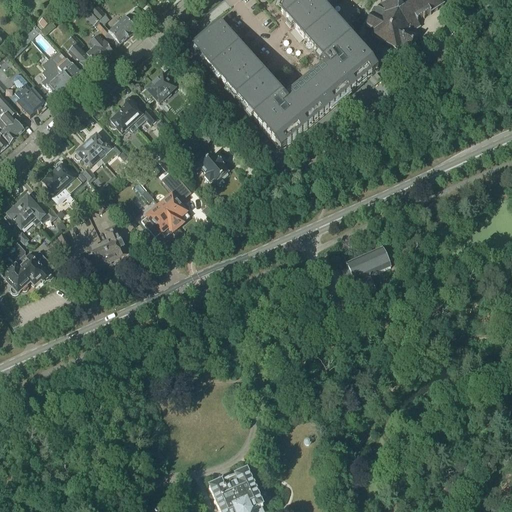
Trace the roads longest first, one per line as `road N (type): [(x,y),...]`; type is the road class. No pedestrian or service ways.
road 1 (primary): [(0,373),(511,143)]
road 2 (residential): [(210,243),(500,0)]
road 3 (residential): [(197,0),(0,178)]
